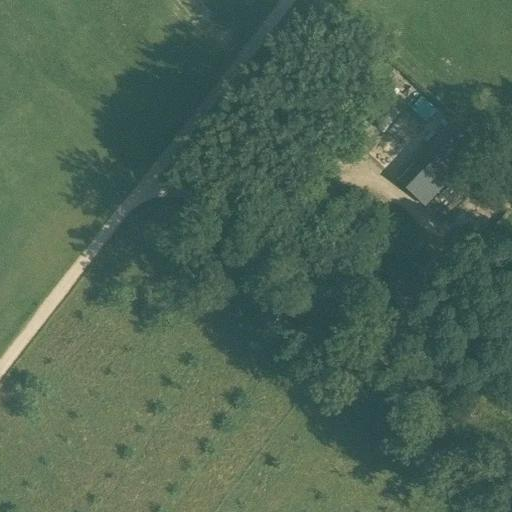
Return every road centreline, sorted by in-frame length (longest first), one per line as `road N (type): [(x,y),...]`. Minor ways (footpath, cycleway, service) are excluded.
road 1 (track): [(0,369),(281,0)]
road 2 (track): [(511,432),(172,185)]
